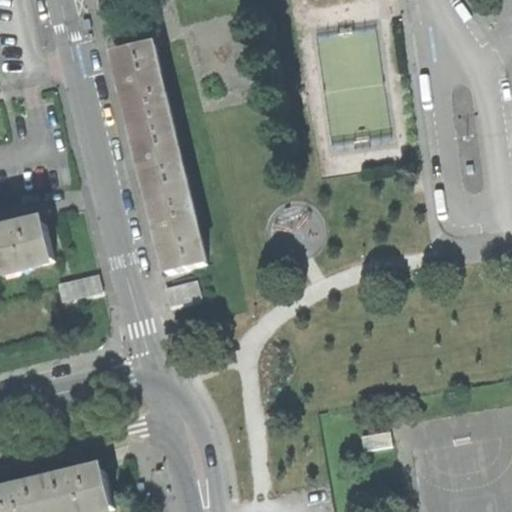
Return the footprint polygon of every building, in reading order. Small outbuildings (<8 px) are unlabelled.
[(158,125),(175,121),(167,88),(166,89),(163,78),(165,78),(157,46),(118,56),(125,84),(132,114),(154,109),(158,125)] [(181,151),(183,151),(175,121),(158,125),(154,109),(132,114),(144,160),(154,203),(193,193),(185,162),(184,162),(181,151)] [(193,193),(154,203),(163,239),(172,276),(211,267),(193,193)] [(0,275),(3,275),(35,267),(35,269),(57,264),(49,227),(0,238),(0,275)] [(101,276),(60,283),(63,302),(104,295),(101,276)] [(108,511),(117,510),(109,474),(55,487),(54,480),(46,482),(40,484),(41,491),(7,499),(10,511),(108,511)] [(0,511),(10,511),(7,499),(0,500),(0,511)]
